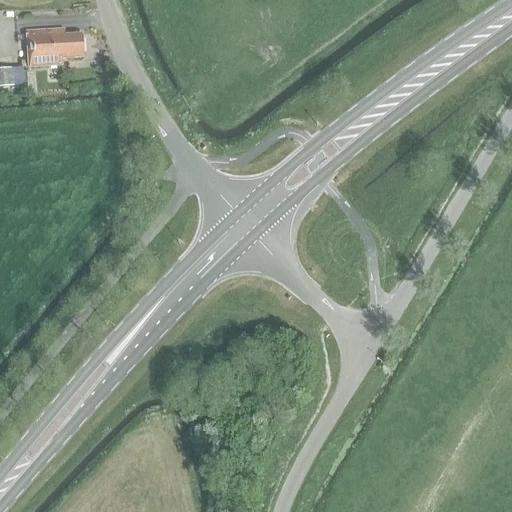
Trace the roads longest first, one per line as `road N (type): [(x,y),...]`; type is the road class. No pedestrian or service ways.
road 1 (primary): [(0,506),(254,234)]
road 2 (primary): [(235,214),(0,472)]
road 3 (primary): [(511,2),(324,136),(235,214)]
road 4 (primary): [(254,234),(511,28)]
road 5 (unclassified): [(372,347),(511,115)]
road 6 (unclassified): [(235,214),(163,127),(124,59),(104,0)]
road 7 (unclassified): [(280,511),(372,347)]
road 8 (unclassified): [(372,347),(254,234)]
